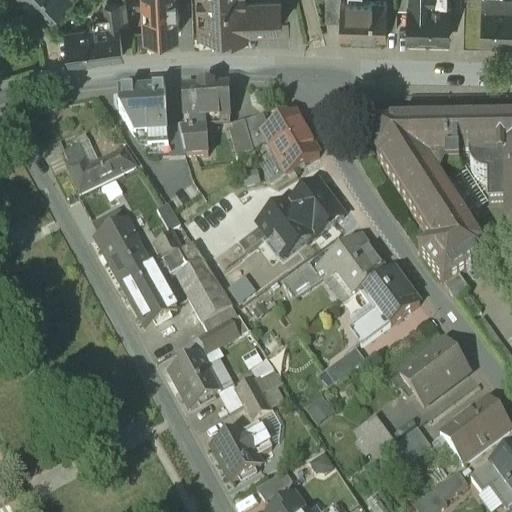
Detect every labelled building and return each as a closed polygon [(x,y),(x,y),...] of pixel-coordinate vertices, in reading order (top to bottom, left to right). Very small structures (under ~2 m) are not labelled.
[(24,0),(45,22),(67,0),(24,0)] [(141,0),(142,6),(145,6),(146,38),(156,38),(156,43),(168,43),(167,37),(179,36),(177,0),(141,0)] [(197,0),(199,32),(216,31),(216,38),(233,37),(233,35),(248,35),(248,31),(257,31),(257,29),(282,28),(280,0),(197,0)] [(326,0),(326,23),(341,23),(341,2),(341,0),(326,0)] [(387,3),(362,2),(361,0),(348,0),(349,2),(341,2),(341,23),(341,38),(386,39),(386,32),(387,7),(387,3)] [(409,0),(397,0),(397,8),(397,11),(409,12),(409,4),(409,0)] [(409,0),(409,4),(409,12),(408,40),(448,41),(449,6),(447,6),(447,0),(409,0)] [(502,1),(483,0),(482,41),(511,42),(511,10),(502,10),(502,1)] [(125,3),(117,5),(120,27),(128,26),(125,3)] [(107,28),(84,31),(82,23),(71,25),(72,33),(65,34),(71,65),(123,58),(118,27),(120,27),(117,5),(103,7),(107,28)] [(397,8),(387,7),(386,32),(397,32),(397,11),(397,8)] [(229,88),(183,90),(184,124),(190,124),(190,135),(180,135),(186,160),(208,158),(207,123),(230,122),(229,88)] [(165,91),(117,93),(118,113),(128,131),(133,138),(147,137),(147,139),(168,138),(168,129),(166,109),(165,91)] [(269,131),(262,135),(262,136),(262,135),(268,145),(286,176),(287,178),(293,174),(319,159),(294,116),(269,131)] [(263,117),(247,123),(256,153),(268,145),(262,135),(262,136),(262,135),(269,131),(263,117)] [(247,123),(245,124),(254,154),(256,153),(247,123)] [(245,124),(228,128),(236,159),(254,154),(245,124)] [(511,125),(428,127),(415,127),(376,127),(377,160),(431,245),(418,253),(444,287),(459,278),(489,259),(440,183),(448,167),(450,167),(450,176),(460,176),(460,167),(470,167),(471,173),(475,178),(479,182),(489,185),(489,212),(489,213),(505,213),(505,237),(505,241),(511,241),(511,125)] [(168,129),(168,138),(168,140),(180,140),(179,135),(179,128),(168,129)] [(168,138),(147,139),(148,145),(148,152),(169,151),(168,140),(168,138)] [(180,140),(168,140),(169,151),(169,157),(169,161),(185,160),(180,140)] [(70,170),(85,163),(79,149),(64,155),(70,170)] [(124,154),(88,171),(85,163),(70,170),(68,171),(80,197),(136,171),(124,154)] [(302,243),(352,217),(327,170),(290,189),(297,203),(279,212),(289,233),(295,230),(302,243)] [(286,176),(270,185),(268,184),(267,185),(278,193),(298,181),(293,174),(287,178),(286,176)] [(168,208),(156,214),(169,235),(181,228),(168,208)] [(505,213),(489,213),(489,212),(488,212),(487,213),(487,235),(488,237),(505,237),(505,213)] [(91,228),(98,241),(125,225),(118,213),(91,228)] [(98,241),(96,242),(121,287),(152,270),(127,224),(125,225),(98,241)] [(173,238),(154,248),(163,264),(182,254),(173,238)] [(360,239),(319,269),(318,271),(328,284),(338,276),(355,299),(365,292),(386,276),(360,239)] [(234,310),(193,247),(182,254),(188,265),(192,264),(194,268),(175,278),(203,327),(231,312),(234,310)] [(182,254),(163,264),(172,280),(175,278),(194,268),(192,264),(188,265),(182,254)] [(309,267),(282,287),(291,298),(317,279),(309,267)] [(152,270),(121,287),(146,333),(178,315),(153,270),(152,270)] [(386,276),(365,292),(378,310),(353,329),(366,346),(391,328),(420,307),(393,271),(386,276)] [(471,293),(459,278),(444,287),(456,304),(458,303),(467,296),(471,293)] [(481,315),(467,296),(458,303),(472,322),(481,315)] [(231,312),(203,327),(208,338),(230,326),(237,322),(231,312)] [(208,338),(200,342),(207,354),(209,358),(218,353),(239,342),(230,326),(208,338)] [(207,354),(200,342),(175,356),(182,368),(201,358),(207,354)] [(446,344),(400,378),(401,378),(392,385),(398,392),(400,390),(408,401),(414,396),(424,409),(469,375),(446,344)] [(356,352),(325,374),(335,387),(366,365),(356,352)] [(207,354),(201,358),(222,397),(232,391),(219,364),(223,363),(218,353),(209,358),(207,354)] [(182,368),(170,375),(171,376),(172,375),(182,392),(180,393),(191,414),(218,399),(222,397),(201,358),(182,368)] [(274,375),(255,385),(263,401),(282,390),(274,375)] [(255,385),(245,390),(242,385),(235,388),(238,394),(235,395),(244,411),(263,401),(255,385)] [(244,411),(235,395),(232,391),(222,397),(218,399),(229,420),(244,411)] [(306,409),(318,427),(335,416),(324,398),(306,409)] [(263,401),(244,411),(253,427),(257,425),(273,417),(263,401)] [(489,402),(440,438),(463,469),(511,433),(489,402)] [(257,425),(259,429),(261,433),(268,435),(272,442),(270,449),(271,451),(278,447),(280,430),(273,417),(257,425)] [(377,417),(353,433),(372,463),(396,448),(377,417)] [(259,429),(244,437),(242,434),(212,451),(212,452),(213,451),(224,470),(223,471),(232,487),(262,470),(257,462),(273,453),(271,451),(270,449),(272,442),(268,435),(261,433),(259,429)] [(407,461),(429,452),(422,433),(399,441),(407,461)] [(511,451),(490,467),(472,481),(483,496),(491,490),(506,511),(510,511),(511,511),(511,451)] [(312,466),(322,479),(334,469),(324,457),(312,466)] [(459,476),(413,509),(415,511),(441,511),(447,508),(445,505),(467,489),(459,476)] [(285,477),(256,493),(266,506),(293,487),(285,477)] [(301,511),(293,501),(276,511),(301,511)]
